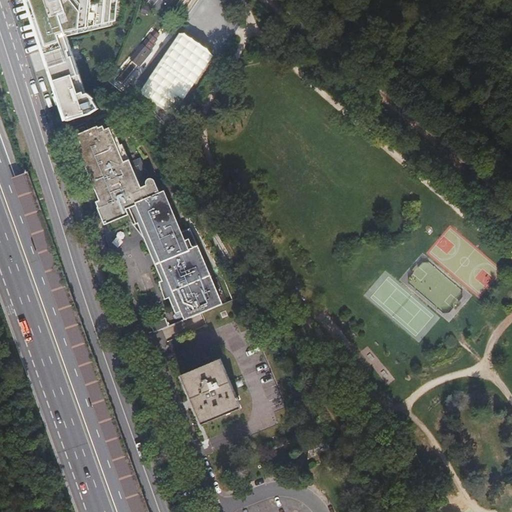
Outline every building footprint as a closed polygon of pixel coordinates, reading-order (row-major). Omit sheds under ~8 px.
[(18,0),(59,124),(87,112),(93,108),(85,95),(82,96),(61,36),(57,24),(61,23),(59,14),(61,13),(56,0),(18,0)] [(57,24),(61,36),(106,22),(106,18),(111,17),(111,10),(115,11),(116,0),(56,0),(61,13),(59,14),(61,23),(57,24)] [(158,46),(148,38),(134,53),(146,63),(158,46)] [(190,316),(227,302),(197,225),(188,229),(171,188),(167,189),(162,177),(162,176),(161,176),(161,175),(160,175),(160,174),(159,174),(158,174),(157,174),(148,154),(138,158),(131,139),(129,140),(122,121),(114,125),(112,121),(107,122),(107,121),(86,129),(89,137),(85,138),(107,195),(104,197),(106,202),(105,202),(111,219),(135,210),(133,204),(137,202),(143,218),(140,220),(151,235),(152,235),(167,277),(165,278),(170,296),(174,294),(180,310),(187,308),(190,316)] [(146,511),(26,173),(10,179),(128,511),(146,511)] [(158,329),(173,323),(170,315),(155,321),(158,329)] [(187,370),(183,372),(196,405),(203,421),(241,405),(222,356),(210,361),(199,366),(187,370)] [(316,450),(337,444),(334,439),(330,440),(326,431),(312,436),(316,450)]
